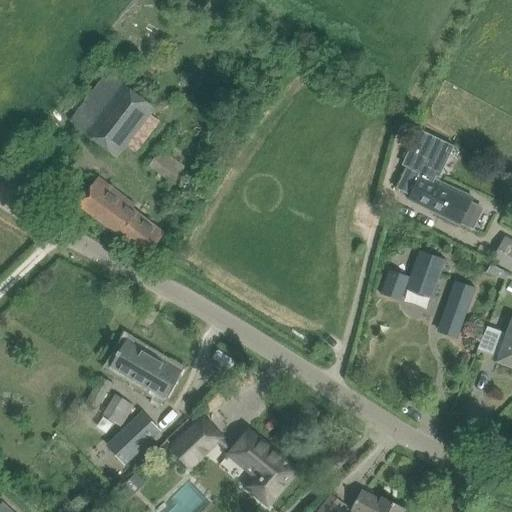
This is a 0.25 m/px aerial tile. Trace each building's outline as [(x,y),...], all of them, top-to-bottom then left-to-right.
[(315,55),(308,66),(327,78),(335,67),(315,55)] [(83,133),(118,158),(128,146),(137,154),(157,127),(154,124),(157,120),(152,116),(156,110),(107,74),(72,120),(85,130),(83,133)] [(420,131),(421,130),(419,130),(404,162),(409,164),(397,190),(411,197),(409,201),(461,225),(462,225),(470,229),(481,207),(472,203),(474,199),(438,182),(437,186),(433,184),(436,176),(440,178),(441,177),(440,177),(454,147),(420,131)] [(175,184),(187,166),(162,149),(150,166),(175,184)] [(147,257),(159,241),(166,233),(133,208),(135,204),(99,177),(78,205),(147,257)] [(511,270),(511,238),(506,235),(493,260),(511,270)] [(389,271),(382,293),(391,296),(401,299),(404,292),(404,293),(405,289),(432,298),(446,260),(420,250),(410,279),(389,271)] [(490,264),(487,273),(505,280),(508,274),(490,264)] [(442,321),(439,330),(445,333),(444,333),(458,338),(475,290),(455,282),(442,320),(442,321)] [(511,324),(509,334),(487,326),(478,350),(500,358),(499,361),(511,366),(511,324)] [(119,356),(111,368),(164,399),(180,371),(128,340),(121,352),(119,351),(117,355),(119,356)] [(102,376),(86,402),(97,409),(113,383),(102,376)] [(103,416),(110,420),(123,426),(135,405),(114,395),(103,416)] [(143,414),(109,445),(125,463),(159,431),(143,414)] [(189,432),(173,447),(180,454),(175,459),(185,470),(190,465),(191,466),(220,439),(222,438),(204,419),(189,432)] [(269,504),(278,493),(291,477),(275,464),(280,458),(248,431),(230,453),(257,476),(248,487),(269,504)] [(128,493),(137,486),(138,485),(130,477),(121,485),(128,493)] [(404,511),(406,509),(383,497),(381,501),(362,490),(351,511),(352,511),(404,511)] [(311,511),(338,511),(344,504),(332,494),(318,511),(312,511),(311,511)]
